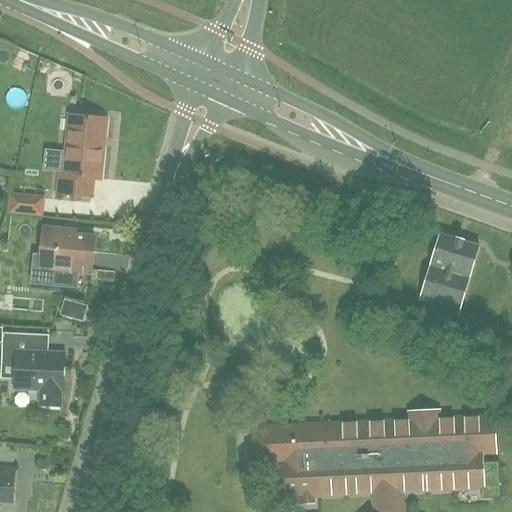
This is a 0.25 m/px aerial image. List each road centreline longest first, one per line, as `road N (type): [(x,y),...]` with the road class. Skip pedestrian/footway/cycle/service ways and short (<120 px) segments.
road 1 (residential): [(80,511),(195,119),(214,81)]
road 2 (primary): [(511,205),(416,172),(214,81)]
road 3 (primary): [(214,81),(23,0)]
